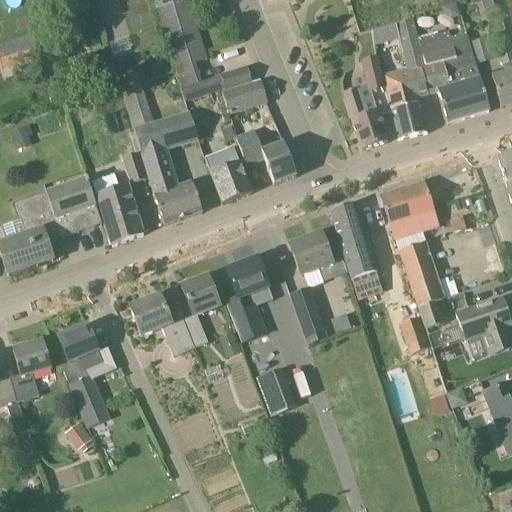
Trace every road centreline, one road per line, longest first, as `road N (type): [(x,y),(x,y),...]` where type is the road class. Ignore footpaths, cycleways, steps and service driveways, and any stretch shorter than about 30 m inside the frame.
road 1 (residential): [(201,511),(94,278)]
road 2 (tertiary): [(94,278),(320,193)]
road 3 (residential): [(320,193),(251,0)]
road 4 (tertiary): [(320,193),(481,143)]
